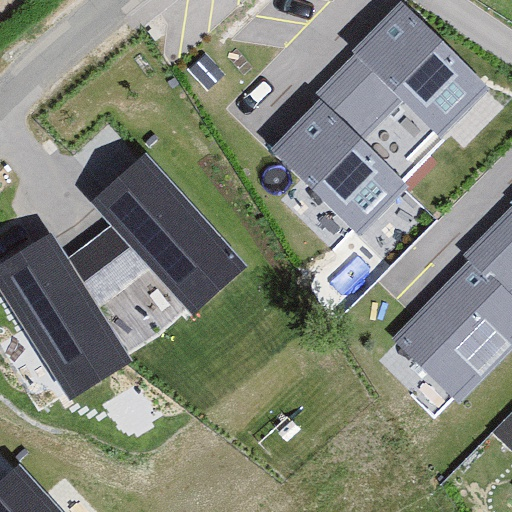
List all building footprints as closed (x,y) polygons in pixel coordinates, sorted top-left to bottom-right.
[(351,67),(401,116),(440,153),(490,102),(401,16),(351,67)] [(312,108),(320,115),(362,156),(401,116),(351,67),(312,108)] [(320,115),(270,166),(359,251),(408,200),(362,156),(320,115)] [(248,270),(148,155),(93,204),(111,226),(89,245),(125,290),(150,271),(192,320),(248,270)] [(473,275),(511,313),(511,219),(511,218),(464,266),(473,275)] [(51,234),(0,265),(0,292),(69,403),(132,364),(98,309),(125,290),(89,245),(69,259),(51,234)] [(511,313),(473,275),(396,354),(458,415),(511,359),(511,313)] [(63,511),(21,465),(0,483),(0,511),(63,511)]
